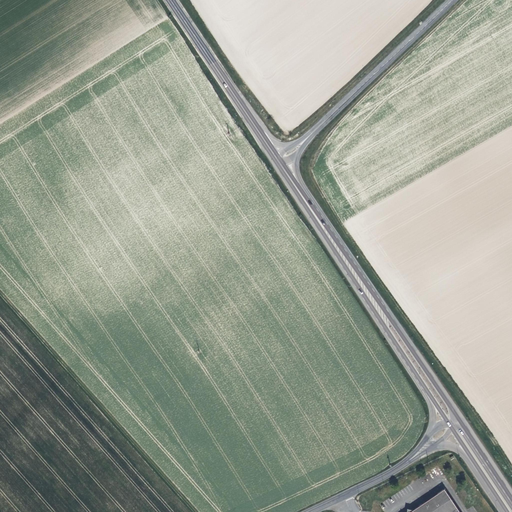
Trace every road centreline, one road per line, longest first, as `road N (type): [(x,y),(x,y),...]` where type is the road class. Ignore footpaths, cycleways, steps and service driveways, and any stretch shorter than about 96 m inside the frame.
road 1 (track): [(317,152),(317,184),(511,463)]
road 2 (track): [(196,511),(0,288)]
road 3 (track): [(317,152),(472,0)]
road 4 (tertiary): [(309,136),(453,0)]
road 5 (primary): [(273,152),(171,0)]
road 6 (primary): [(458,419),(359,280)]
road 7 (primary): [(359,280),(425,388)]
